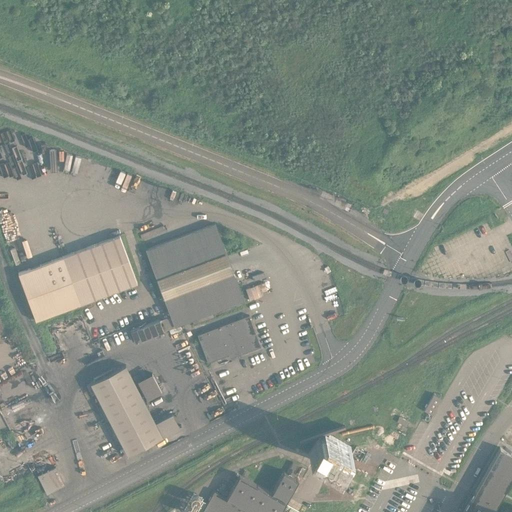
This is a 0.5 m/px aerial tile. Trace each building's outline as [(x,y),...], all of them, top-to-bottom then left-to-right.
[(146,249),(145,249),(145,250),(167,308),(169,311),(169,312),(174,325),(174,326),(178,324),(179,324),(188,320),(191,319),(211,312),(233,303),(239,301),(243,300),(243,299),(242,300),(237,285),(231,270),(226,256),(214,224),(214,223),(184,235),(146,249)] [(118,234),(17,273),(35,321),(136,282),(118,234)] [(249,298),(256,296),(254,289),(262,287),(260,283),(245,288),(249,298)] [(248,315),(196,334),(207,362),(228,354),(229,358),(260,346),(248,315)] [(158,319),(130,330),(133,340),(162,329),(158,319)] [(124,364),(89,382),(127,454),(179,427),(171,413),(154,421),(124,364)] [(224,371),(223,367),(211,371),(213,376),(224,371)] [(151,372),(136,380),(146,398),(161,391),(151,372)] [(440,398),(432,393),(423,409),(427,412),(431,414),(440,398)] [(399,416),(396,421),(405,426),(408,421),(399,416)] [(491,511),(511,476),(511,454),(509,452),(499,447),(462,511),(491,511)] [(247,511),(249,511),(251,511),(278,511),(279,511),(280,510),(281,507),(283,504),(285,500),(287,496),(290,491),(297,479),(292,476),(298,465),(292,462),(286,472),(283,470),(280,476),(279,477),(270,492),(266,490),(247,479),(240,475),(238,474),(237,476),(233,483),(229,491),(225,497),(215,491),(213,490),(207,501),(206,503),(205,504),(201,511),(200,511),(247,511)] [(54,466),(37,475),(46,493),(63,484),(54,466)]
